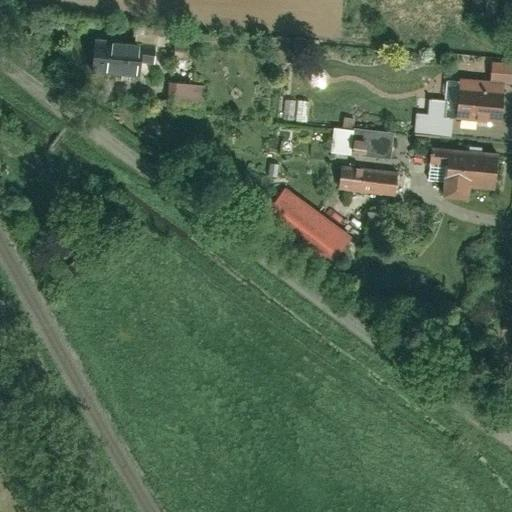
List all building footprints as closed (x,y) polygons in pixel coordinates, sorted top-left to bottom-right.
[(508,0),(486,0),(485,23),(506,24),(508,0)] [(150,43),(97,38),(94,69),(147,74),(150,43)] [(511,82),(511,63),(494,61),(492,81),(511,83),(511,82)] [(419,111),(418,131),(454,134),(456,115),(462,115),(465,79),(450,78),(448,97),(432,95),(430,112),(419,111)] [(210,83),(175,79),(174,96),(208,100),(210,83)] [(492,81),(465,79),(462,115),(511,119),(511,94),(510,94),(511,83),(492,81)] [(333,151),(354,154),(358,128),(337,125),(333,151)] [(399,133),(360,130),(358,156),(397,159),(399,133)] [(506,153),(433,147),(430,178),(458,180),(456,195),(484,197),(485,183),(503,185),(506,153)] [(407,170),(350,165),(348,189),(405,195),(407,170)] [(358,237),(292,186),(272,212),(338,263),(358,237)]
